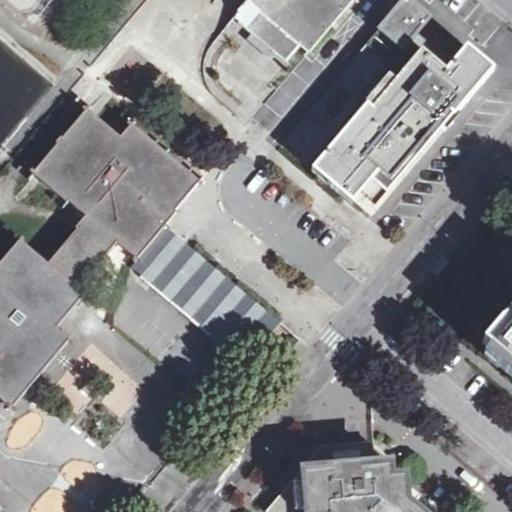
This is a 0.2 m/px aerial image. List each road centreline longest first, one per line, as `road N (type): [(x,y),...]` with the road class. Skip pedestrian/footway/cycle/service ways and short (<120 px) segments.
road 1 (unclassified): [(337,343),(511,136)]
road 2 (residential): [(493,511),(320,365)]
road 3 (residential): [(511,487),(337,343)]
road 4 (unclassified): [(193,511),(320,365)]
